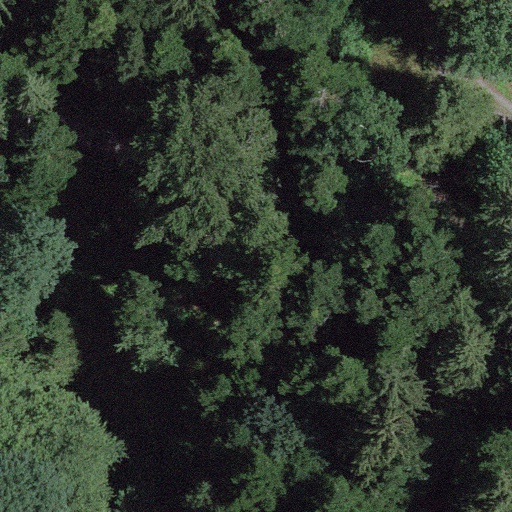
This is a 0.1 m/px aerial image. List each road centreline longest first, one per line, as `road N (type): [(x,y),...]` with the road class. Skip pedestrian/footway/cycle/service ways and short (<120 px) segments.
road 1 (track): [(511,246),(91,153),(0,113)]
road 2 (track): [(511,132),(403,28),(386,0)]
